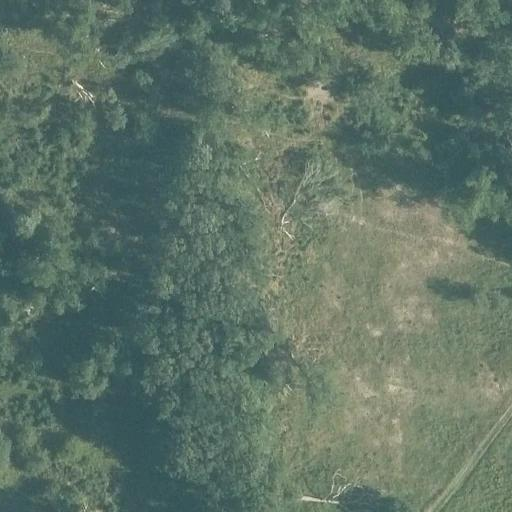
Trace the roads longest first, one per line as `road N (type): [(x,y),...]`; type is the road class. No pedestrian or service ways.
road 1 (unknown): [(245,128),(170,128),(109,147),(100,139),(97,98),(76,62),(29,51),(7,35),(0,16)]
road 2 (unknown): [(245,128),(314,206),(511,268)]
road 3 (track): [(511,409),(425,511)]
